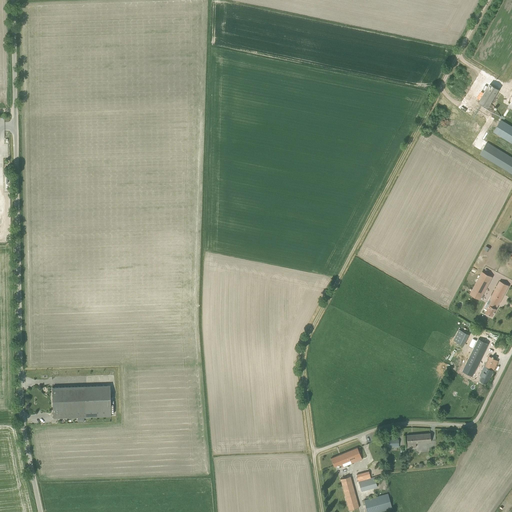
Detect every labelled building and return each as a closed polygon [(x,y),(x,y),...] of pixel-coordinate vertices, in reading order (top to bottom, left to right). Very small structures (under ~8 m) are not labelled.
[(488,107),(499,89),(490,84),(479,102),(488,107)] [(511,126),(500,120),(493,132),(511,143),(511,157),(487,142),(479,154),(511,173),(511,126)] [(470,294),(480,300),(492,277),(482,272),(470,294)] [(489,307),(486,312),(493,316),(509,286),(500,281),(490,299),(492,301),(490,305),(488,304),(487,306),(489,307)] [(465,345),(470,334),(459,329),(454,340),(465,345)] [(488,345),(490,341),(480,336),(462,371),(477,379),(479,375),(474,372),(485,350),(486,350),(489,345),(488,345)] [(489,356),(479,376),(481,377),(479,380),(487,384),(498,361),(489,356)] [(110,400),(110,385),(52,387),(53,418),(78,417),(78,422),(84,422),(84,417),(111,416),(111,413),(114,413),(114,400),(110,400)] [(407,443),(431,442),(430,433),(407,435),(407,443)] [(396,445),(398,445),(398,439),(388,439),(388,447),(396,447),(396,445)] [(361,456),(357,447),(331,458),(334,466),(361,456)] [(370,478),(368,471),(356,474),(361,491),(377,486),(374,477),(370,478)] [(349,510),(359,507),(350,476),(340,479),(349,510)] [(367,511),(377,511),(392,508),(388,493),(364,500),(367,511)]
